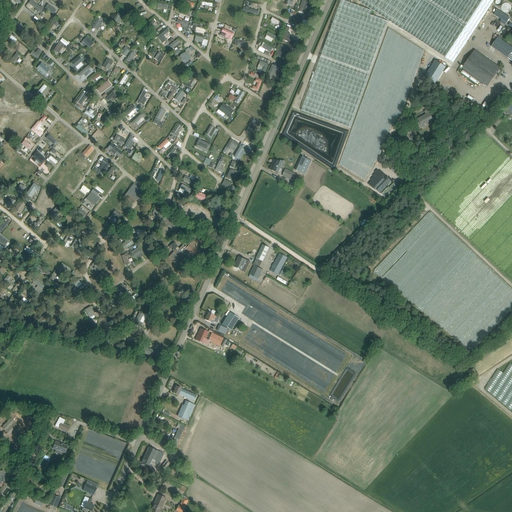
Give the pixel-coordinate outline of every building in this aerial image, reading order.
[(19,0),(10,0),(10,1),(18,6),(14,12),(17,13),(24,3),(19,0)] [(133,0),(131,0),(125,6),(129,10),(136,3),(133,0)] [(341,0),(301,111),(350,128),(389,22),(370,15),(371,11),(341,0)] [(355,0),(370,9),(389,21),(453,63),(483,18),(494,0),(355,0)] [(28,8),(35,12),(36,10),(43,14),(45,9),(33,1),(28,8)] [(303,1),(300,13),(306,14),(309,3),(303,1)] [(50,5),(46,9),(55,16),(58,11),(50,5)] [(497,10),(494,15),(501,20),(506,23),(509,18),(497,10)] [(115,22),(121,26),(126,18),(120,14),(115,22)] [(305,25),(307,16),(299,14),(296,23),(305,25)] [(183,25),(182,27),(188,30),(191,25),(180,18),(178,22),(183,25)] [(274,18),(272,22),(284,28),(286,24),(274,18)] [(94,28),(99,31),(104,23),(99,20),(94,28)] [(155,20),(149,26),(153,30),(159,24),(155,20)] [(68,33),(73,35),(76,27),(71,25),(68,33)] [(138,39),(142,31),(137,28),(133,37),(138,39)] [(225,29),(223,32),(228,35),(226,38),(233,41),(236,34),(225,29)] [(168,30),(159,38),(165,44),(169,41),(166,37),(170,33),(168,30)] [(270,33),(266,40),(275,44),(278,37),(270,33)] [(81,45),(88,52),(96,44),(89,37),(81,45)] [(497,38),(491,47),(495,49),(507,58),(511,51),(511,47),(501,40),(497,38)] [(175,50),(182,44),(179,40),(171,46),(175,50)] [(60,55),(65,48),(67,50),(69,48),(61,42),(55,51),(60,55)] [(262,49),(272,53),(274,48),(265,44),(262,49)] [(123,55),(128,58),(132,50),(126,47),(123,55)] [(38,54),(34,52),(32,56),(39,60),(44,52),(40,50),(38,54)] [(475,50),(462,68),(487,87),(500,68),(475,50)] [(128,61),(132,64),(139,56),(134,52),(128,61)] [(156,59),(161,63),(166,55),(161,52),(156,59)] [(185,64),(193,60),(188,52),(181,56),(185,64)] [(16,64),(22,57),(18,54),(13,61),(16,64)] [(168,69),(172,60),(170,59),(171,56),(168,55),(162,65),(168,69)] [(82,56),(72,63),(74,66),(84,58),(82,56)] [(432,57),(421,73),(431,80),(442,63),(432,57)] [(80,71),(87,64),(82,59),(75,66),(80,71)] [(105,68),(111,71),(114,61),(108,59),(105,68)] [(139,74),(143,76),(152,62),(148,60),(139,74)] [(266,76),(270,65),(262,62),(258,73),(266,76)] [(179,65),(175,72),(181,76),(185,68),(179,65)] [(6,70),(13,75),(16,72),(9,66),(6,70)] [(276,80),(281,68),(274,66),(270,78),(276,80)] [(151,79),(156,70),(153,68),(148,77),(151,79)] [(158,71),(153,78),(158,82),(163,74),(158,71)] [(69,82),(66,80),(69,76),(66,74),(60,83),(66,87),(69,82)] [(102,74),(92,78),(95,84),(100,82),(99,81),(104,79),(102,74)] [(127,75),(121,85),(125,87),(131,78),(127,75)] [(189,81),(195,83),(197,77),(191,75),(189,81)] [(257,78),(255,82),(258,83),(256,87),(253,86),(252,89),(258,91),(262,80),(259,79),(257,78)] [(271,95),(271,92),(275,92),(276,84),(265,83),(265,95),(271,95)] [(98,90),(101,95),(110,88),(106,84),(98,90)] [(165,89),(172,93),(168,101),(171,103),(179,90),(168,84),(165,89)] [(42,97),(49,87),(45,85),(39,94),(42,97)] [(204,90),(198,101),(203,104),(210,93),(204,90)] [(146,98),(148,93),(145,91),(138,103),(145,107),(149,100),(146,98)] [(176,100),(181,103),(187,94),(181,91),(176,100)] [(106,99),(112,105),(120,99),(114,92),(106,99)] [(85,94),(80,105),(85,108),(91,97),(85,94)] [(124,100),(119,105),(122,108),(127,104),(124,100)] [(63,112),(69,105),(64,101),(59,108),(63,112)] [(223,103),(218,110),(229,118),(234,111),(223,103)] [(261,117),(265,108),(259,106),(255,114),(261,117)] [(72,107),(66,115),(69,117),(74,109),(72,107)] [(141,113),(137,107),(125,115),(129,121),(141,113)] [(162,109),(157,118),(162,122),(167,112),(162,109)] [(92,110),(91,113),(88,111),(86,115),(93,119),(97,112),(92,110)] [(418,119),(422,126),(433,120),(428,111),(425,113),(426,115),(418,119)] [(134,124),(136,126),(138,125),(140,127),(146,120),(144,119),(147,116),(143,113),(134,124)] [(242,114),(236,123),(242,127),(248,118),(242,114)] [(43,125),(49,118),(46,115),(41,122),(43,125)] [(106,125),(111,117),(108,115),(103,123),(106,125)] [(206,116),(204,118),(203,118),(198,126),(203,129),(210,118),(206,116)] [(247,133),(250,135),(253,132),(256,134),(262,124),(255,120),(247,133)] [(45,135),(40,129),(43,125),(40,122),(32,130),(42,138),(45,135)] [(147,137),(156,127),(152,123),(142,133),(147,137)] [(59,127),(65,132),(68,129),(62,124),(59,127)] [(88,137),(90,134),(85,130),(86,129),(80,124),(77,129),(88,137)] [(180,125),(173,135),(178,138),(185,129),(180,125)] [(211,126),(208,136),(213,138),(217,128),(211,126)] [(223,131),(217,141),(223,144),(228,134),(223,131)] [(100,132),(95,137),(101,143),(106,137),(100,132)] [(393,138),(398,148),(409,143),(404,133),(393,138)] [(158,134),(152,139),(156,144),(162,138),(158,134)] [(51,136),(47,143),(55,148),(59,141),(51,136)] [(117,136),(115,142),(125,146),(127,140),(117,136)] [(131,152),(136,138),(130,136),(126,151),(131,152)] [(63,141),(70,147),(73,143),(66,137),(63,141)] [(23,145),(32,151),(36,145),(27,139),(23,145)] [(108,140),(102,147),(106,150),(111,143),(108,140)] [(165,148),(167,150),(172,145),(168,140),(159,148),(162,151),(165,148)] [(236,153),(240,144),(231,140),(225,154),(229,155),(231,151),(236,153)] [(94,149),(90,145),(82,153),(80,151),(77,154),(85,161),(87,158),(86,157),(94,149)] [(111,154),(116,157),(114,161),(118,163),(124,152),(112,145),(110,148),(113,151),(111,154)] [(63,156),(66,153),(60,147),(57,150),(63,156)] [(235,159),(241,162),(247,151),(241,148),(235,159)] [(172,162),(180,153),(176,149),(168,157),(172,162)] [(137,154),(135,153),(132,159),(139,163),(144,155),(138,152),(137,154)] [(301,156),(295,170),(305,175),(311,161),(301,156)] [(207,159),(205,164),(213,168),(215,165),(212,163),(213,161),(207,159)] [(278,174),(280,169),(277,167),(280,162),(275,159),(270,170),(278,174)] [(102,163),(104,166),(99,170),(104,174),(112,166),(106,160),(102,163)] [(154,167),(148,164),(150,161),(147,160),(143,168),(152,172),(154,167)] [(226,168),(223,167),(225,163),(220,161),(216,172),(223,174),(226,168)] [(82,164),(78,168),(85,174),(89,169),(82,164)] [(29,175),(33,177),(38,170),(33,167),(29,175)] [(48,176),(50,173),(43,167),(41,169),(48,176)] [(114,167),(105,176),(108,180),(117,170),(114,167)] [(68,177),(71,174),(64,168),(61,171),(68,177)] [(232,169),(227,179),(234,182),(239,172),(232,169)] [(294,181),(297,175),(285,169),(282,176),(294,181)] [(207,188),(209,184),(210,185),(213,178),(208,175),(204,182),(203,182),(202,185),(207,188)] [(192,176),(190,179),(186,177),(184,180),(195,187),(199,180),(192,176)] [(60,188),(62,186),(54,179),(52,181),(60,188)] [(17,190),(22,194),(28,188),(23,184),(17,190)] [(32,198),(36,190),(39,192),(42,188),(35,184),(28,196),(32,198)] [(135,200),(137,201),(144,191),(133,184),(124,197),(133,203),(135,200)] [(85,186),(81,191),(87,196),(91,191),(85,186)] [(98,186),(96,189),(104,195),(106,192),(98,186)] [(98,204),(102,199),(93,192),(86,201),(90,205),(94,201),(98,204)] [(49,197),(46,203),(52,207),(56,201),(49,197)] [(11,204),(9,202),(6,207),(11,211),(17,203),(14,200),(11,204)] [(21,213),(27,206),(22,201),(16,209),(21,213)] [(123,214),(128,204),(125,203),(120,212),(123,214)] [(56,218),(63,212),(58,207),(52,214),(56,218)] [(113,224),(121,215),(117,211),(109,221),(113,224)] [(162,219),(165,221),(164,227),(163,228),(162,232),(167,233),(168,229),(173,230),(173,231),(177,232),(179,224),(175,223),(175,224),(172,223),(172,222),(170,221),(172,217),(168,216),(164,214),(162,219)] [(0,230),(5,233),(10,222),(8,221),(5,227),(0,224),(2,222),(0,220),(0,230)] [(49,235),(52,225),(45,222),(42,233),(49,235)] [(14,242),(20,233),(18,232),(15,236),(7,230),(4,234),(14,242)] [(0,250),(3,253),(11,245),(0,235),(0,250)] [(172,250),(173,252),(172,253),(168,257),(173,261),(173,262),(179,267),(187,258),(188,259),(192,255),(197,259),(201,254),(197,251),(198,249),(196,248),(194,246),(191,244),(190,244),(186,241),(181,247),(179,249),(177,247),(178,247),(175,242),(168,246),(170,249),(172,248),(173,250),(172,250)] [(134,242),(124,248),(125,251),(136,245),(134,242)] [(146,244),(142,246),(145,254),(150,253),(146,244)] [(269,248),(267,247),(263,245),(256,259),(258,259),(250,275),(248,277),(257,282),(259,279),(263,270),(259,268),(269,248)] [(140,256),(141,258),(145,256),(140,248),(132,253),(135,259),(140,256)] [(278,275),(287,257),(279,253),(270,271),(278,275)] [(131,265),(129,259),(132,258),(131,254),(123,257),(127,266),(131,265)] [(235,267),(242,270),(246,260),(239,257),(235,267)] [(67,261),(73,269),(77,265),(71,258),(67,261)] [(14,288),(18,282),(8,276),(5,282),(14,288)] [(293,293),(302,298),(305,294),(296,288),(293,293)] [(116,297),(111,302),(117,309),(132,296),(129,291),(119,300),(116,297)] [(138,294),(132,299),(134,302),(140,298),(138,294)] [(93,320),(98,316),(92,307),(86,311),(93,320)] [(229,312),(221,325),(231,331),(237,320),(239,318),(238,318),(229,312)] [(141,313),(137,321),(144,325),(148,317),(141,313)] [(219,318),(216,316),(213,315),(208,313),(205,320),(210,322),(212,323),(213,321),(217,323),(219,318)] [(219,325),(217,330),(225,334),(228,329),(219,325)] [(201,329),(195,340),(203,343),(208,345),(209,342),(210,341),(208,340),(205,338),(208,332),(201,329)] [(211,333),(208,340),(210,341),(209,342),(216,345),(220,336),(211,333)] [(163,352),(146,348),(145,355),(162,358),(163,352)] [(473,379),(477,377),(473,369),(468,371),(471,377),(472,377),(473,379)] [(176,386),(173,393),(177,395),(178,395),(179,393),(194,400),(196,395),(185,391),(180,388),(176,386)] [(190,409),(187,407),(182,405),(178,416),(182,418),(185,420),(190,409)] [(59,417),(55,426),(58,428),(67,432),(70,427),(63,424),(65,420),(59,417)] [(6,431),(5,432),(8,436),(14,430),(18,425),(15,422),(14,422),(11,419),(2,428),(5,430),(6,431)] [(55,442),(53,446),(53,448),(56,449),(55,452),(60,454),(61,451),(65,453),(65,451),(67,446),(55,442)] [(163,454),(153,450),(149,447),(142,463),(146,465),(149,466),(151,462),(158,465),(163,454)] [(180,467),(176,473),(183,477),(187,472),(180,467)] [(64,487),(69,473),(65,471),(60,485),(64,487)] [(98,487),(87,482),(83,491),(94,496),(98,487)] [(48,504),(56,508),(60,498),(53,495),(48,504)] [(159,511),(166,498),(162,497),(158,495),(156,499),(157,499),(154,504),(150,511),(151,511),(159,511)] [(92,500),(89,498),(87,503),(87,502),(84,508),(83,507),(81,511),(86,511),(88,510),(92,511),(94,506),(90,504),(92,500)]
